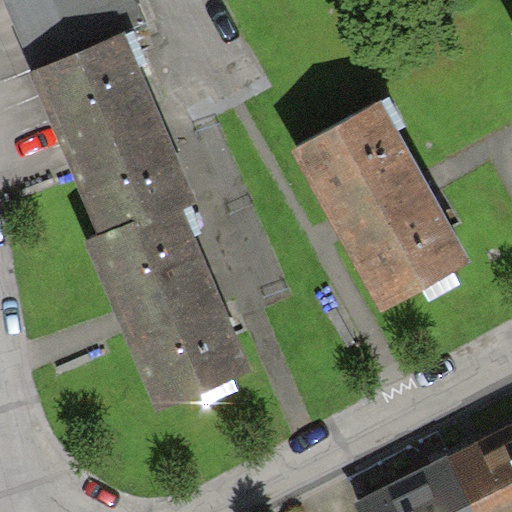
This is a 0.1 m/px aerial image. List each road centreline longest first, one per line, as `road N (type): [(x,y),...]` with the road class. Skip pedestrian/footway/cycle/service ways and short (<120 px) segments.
road 1 (residential): [(511,357),(231,511)]
road 2 (residential): [(36,511),(0,387)]
